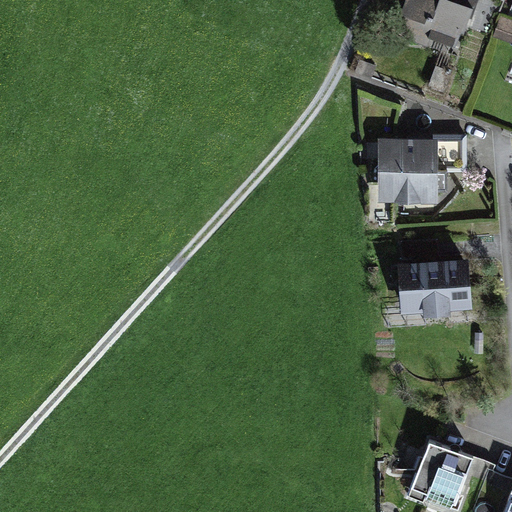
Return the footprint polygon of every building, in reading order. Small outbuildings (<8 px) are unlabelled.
[(464,50),(482,0),(481,0),(414,0),(404,29),(464,50)] [(511,18),(501,14),(493,36),(511,42),(511,18)] [(440,147),(379,148),(379,209),(440,208),(440,147)] [(405,326),(471,319),(465,264),(399,271),(405,326)] [(465,511),(482,467),(432,450),(413,505),(431,511),(465,511)]
